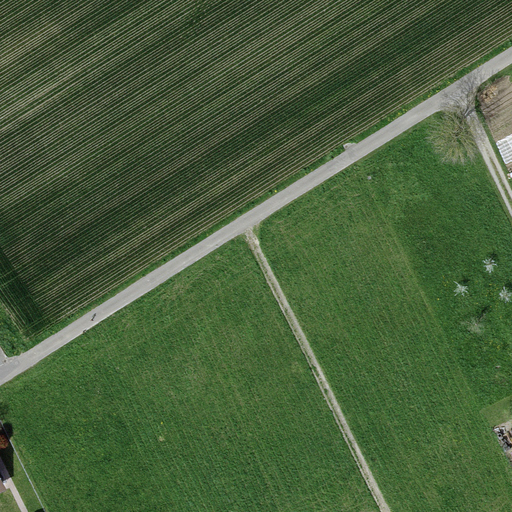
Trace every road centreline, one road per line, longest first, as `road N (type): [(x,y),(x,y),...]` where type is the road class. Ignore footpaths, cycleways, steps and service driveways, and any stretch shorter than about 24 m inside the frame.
road 1 (unclassified): [(20,363),(511,57)]
road 2 (track): [(457,90),(511,206)]
